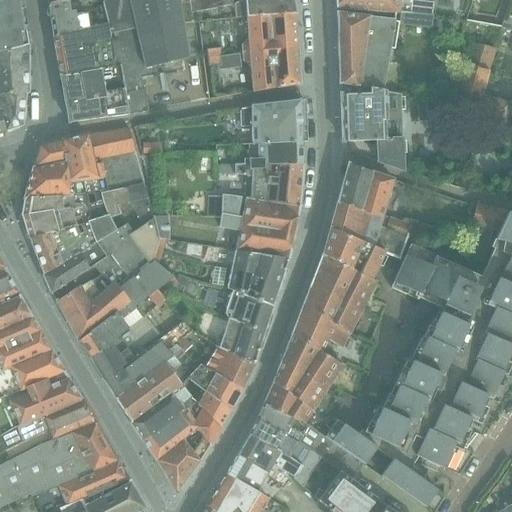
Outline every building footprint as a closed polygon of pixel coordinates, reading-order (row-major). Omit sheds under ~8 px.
[(0,52),(28,45),(29,45),(23,9),(17,10),(16,4),(15,0),(3,0),(0,1),(0,52)] [(98,0),(102,6),(106,23),(116,65),(118,65),(121,82),(184,71),(182,61),(189,59),(179,0),(98,0)] [(293,13),(290,0),(197,0),(188,2),(191,14),(234,5),(235,19),(246,18),(246,20),(293,13)] [(407,0),(336,0),(337,8),(356,10),(400,15),(431,19),(432,4),(407,0)] [(511,0),(510,0),(502,27),(511,30),(511,0)] [(50,16),(53,38),(87,30),(87,28),(82,8),(70,10),(69,5),(60,7),(59,3),(49,6),(49,11),(46,11),(47,16),(50,16)] [(295,40),(293,13),(246,20),(248,38),(240,48),(241,56),(296,49),(295,40)] [(339,84),(341,84),(386,94),(388,45),(392,45),(393,19),(389,19),(357,16),(337,14),(337,17),(338,41),(338,58),(339,58),(340,81),(339,81),(339,84)] [(431,19),(400,15),(399,25),(432,29),(433,19),(431,19)] [(60,77),(95,70),(96,70),(96,68),(116,65),(106,23),(87,28),(87,30),(53,38),(54,44),(60,77)] [(0,74),(29,71),(28,45),(0,52),(0,74)] [(473,45),(466,68),(487,74),(494,52),(473,45)] [(296,57),(296,49),(241,56),(242,64),(250,66),(253,93),(296,85),(298,85),(298,84),(298,82),(296,57)] [(206,51),(207,60),(220,58),(219,50),(206,51)] [(221,67),(220,58),(207,60),(209,68),(221,67)] [(118,65),(116,65),(96,68),(96,70),(95,70),(104,119),(128,116),(121,82),(118,65)] [(487,74),(466,68),(456,107),(475,111),(473,117),(505,130),(511,109),(511,106),(481,95),(487,74)] [(104,119),(95,70),(60,77),(68,123),(104,119)] [(29,94),(29,77),(29,71),(0,74),(0,93),(26,94),(29,94)] [(386,94),(341,84),(341,95),(340,95),(342,142),(376,141),(377,162),(377,163),(403,172),(402,152),(401,117),(407,117),(407,101),(401,101),(401,97),(386,94)] [(0,93),(0,117),(4,132),(19,128),(23,127),(26,94),(0,93)] [(301,143),(299,102),(251,107),(240,109),(240,127),(253,127),(253,145),(301,143)] [(145,183),(128,129),(87,137),(85,136),(97,176),(102,175),(103,178),(105,178),(109,191),(125,188),(143,184),(145,183)] [(97,176),(85,136),(60,142),(63,162),(67,183),(80,181),(84,193),(94,221),(111,216),(106,202),(102,193),(109,191),(105,178),(103,178),(102,175),(97,176)] [(63,162),(60,142),(43,146),(39,150),(33,169),(63,162)] [(302,165),(301,143),(253,145),(248,145),(248,160),(233,161),(233,175),(246,176),(252,177),(252,175),(252,170),(263,170),(263,166),(302,165)] [(67,183),(63,162),(33,169),(24,199),(70,197),(70,195),(84,193),(80,181),(67,183)] [(298,207),(302,165),(263,166),(263,170),(252,170),(252,175),(252,177),(246,176),(243,201),(257,203),(298,207)] [(344,177),(337,203),(382,219),(383,217),(392,180),(348,165),(347,166),(341,166),(339,174),(344,177)] [(147,199),(143,184),(125,188),(109,191),(102,193),(106,202),(111,216),(120,214),(117,206),(128,203),(143,226),(133,233),(127,224),(117,230),(101,239),(110,255),(96,265),(101,273),(80,287),(80,286),(57,302),(78,341),(117,314),(128,306),(131,310),(157,290),(165,283),(172,276),(160,266),(150,258),(157,237),(152,218),(149,199),(147,199)] [(239,194),(221,192),(217,227),(236,230),(232,251),(287,259),(298,207),(257,203),(243,201),(242,212),(237,211),(239,194)] [(94,221),(84,193),(70,195),(70,197),(24,199),(22,216),(28,239),(83,224),(94,221)] [(337,203),(330,229),(382,252),(399,259),(409,227),(383,217),(382,219),(337,203)] [(471,225),(496,236),(506,212),(476,205),(471,225)] [(362,464),(424,507),(425,506),(420,503),(430,488),(435,491),(436,490),(413,475),(421,465),(423,460),(447,470),(447,468),(452,455),(449,454),(454,443),(461,447),(462,445),(459,444),(464,431),(483,439),(499,414),(511,394),(511,214),(509,214),(509,213),(506,212),(496,236),(491,246),(485,258),(476,278),(436,260),(437,258),(411,246),(400,267),(385,261),(383,267),(386,269),(379,285),(380,286),(373,301),(385,306),(368,343),(374,346),(363,371),(368,373),(356,400),(340,393),(337,397),(338,397),(330,409),(329,409),(327,413),(328,414),(327,415),(332,418),(324,424),(327,428),(329,430),(323,436),(362,464)] [(117,230),(111,216),(94,221),(83,224),(28,239),(42,275),(81,251),(101,239),(117,230)] [(169,218),(156,218),(152,218),(157,237),(169,240),(171,240),(169,218)] [(485,258),(491,246),(496,236),(471,225),(466,249),(485,258)] [(327,239),(326,241),(323,253),(322,255),(370,280),(376,268),(382,252),(330,229),(327,239)] [(169,240),(157,237),(150,258),(160,266),(169,240)] [(110,255),(101,239),(81,251),(42,275),(51,294),(96,265),(110,255)] [(287,259),(232,251),(229,269),(251,276),(249,279),(278,289),(287,259)] [(370,280),(322,255),(313,280),(310,287),(360,312),(363,306),(375,282),(370,280)] [(251,276),(229,269),(226,289),(231,291),(271,311),(278,289),(249,279),(251,276)] [(0,299),(17,293),(16,291),(13,287),(4,270),(0,271),(0,299)] [(165,283),(170,288),(177,282),(172,276),(165,283)] [(157,290),(160,295),(170,288),(165,283),(157,290)] [(310,287),(303,306),(349,334),(360,312),(310,287)] [(128,306),(117,314),(78,341),(89,358),(106,348),(110,345),(109,343),(143,320),(142,319),(165,301),(160,295),(157,290),(131,310),(128,306)] [(271,311),(231,291),(223,309),(225,317),(263,334),(271,311)] [(17,293),(0,299),(0,329),(31,317),(29,315),(28,312),(19,298),(17,293)] [(303,306),(292,334),(321,352),(328,340),(342,349),(349,334),(303,306)] [(0,329),(0,346),(39,331),(31,318),(31,317),(0,329)] [(263,334),(225,317),(212,345),(215,347),(254,364),(263,334)] [(159,342),(143,320),(109,343),(110,345),(106,348),(89,358),(105,382),(120,372),(159,342)] [(183,323),(159,342),(120,372),(105,382),(115,399),(169,357),(166,352),(177,343),(185,337),(190,333),(183,323)] [(0,369),(49,348),(39,331),(0,346),(0,369)] [(292,334),(282,360),(302,373),(298,381),(305,386),(310,378),(326,389),(342,365),(321,352),(292,334)] [(185,337),(177,343),(184,351),(193,345),(185,337)] [(184,351),(177,343),(166,352),(169,357),(115,399),(130,423),(183,384),(172,369),(188,357),(184,351)] [(215,347),(212,345),(202,364),(242,389),(254,364),(215,347)] [(49,348),(0,369),(0,397),(62,370),(56,360),(54,357),(50,351),(49,350),(49,348)] [(282,360),(273,382),(313,409),(326,389),(310,378),(305,386),(298,381),(302,373),(282,360)] [(242,389),(202,364),(190,377),(203,388),(230,411),(242,389)] [(62,370),(0,397),(0,434),(79,397),(62,370)] [(273,382),(263,404),(303,423),(313,409),(273,382)] [(194,398),(183,384),(130,423),(142,441),(182,411),(192,399),(194,398)] [(203,388),(194,398),(192,399),(200,405),(199,406),(200,407),(220,427),(230,411),(203,388)] [(0,435),(0,468),(49,444),(95,424),(79,397),(0,435)] [(192,399),(182,411),(142,441),(155,460),(182,440),(196,428),(191,421),(200,407),(199,406),(200,405),(192,399)] [(303,423),(263,404),(257,420),(288,438),(309,451),(321,435),(303,423)] [(220,427),(200,407),(191,421),(196,428),(182,440),(190,449),(191,451),(203,436),(210,445),(220,427)] [(288,438),(257,420),(249,434),(250,435),(248,437),(300,466),(302,461),(309,451),(288,438)] [(117,461),(95,424),(49,444),(0,468),(0,510),(28,498),(30,502),(56,489),(69,483),(117,461)] [(250,435),(249,434),(236,456),(266,474),(273,463),(275,464),(274,467),(277,469),(278,471),(283,473),(285,473),(293,478),(300,466),(248,437),(250,435)] [(323,436),(321,435),(309,451),(340,472),(356,484),(360,478),(355,475),(362,464),(323,436)] [(190,449),(182,440),(155,460),(175,491),(177,491),(199,462),(191,451),(190,449)] [(266,474),(236,456),(224,476),(254,494),(266,474)] [(130,483),(117,461),(69,483),(78,500),(81,499),(84,505),(130,483)] [(315,468),(302,461),(300,466),(293,478),(292,479),(317,501),(324,493),(308,478),(315,468)] [(393,511),(356,484),(340,472),(324,493),(317,501),(330,511),(393,511)] [(259,511),(266,501),(254,494),(224,476),(204,510),(205,511),(207,508),(211,511),(231,511),(235,509),(237,511),(259,511)] [(78,500),(69,483),(56,489),(66,508),(60,511),(133,511),(140,509),(141,505),(130,483),(84,505),(81,499),(78,500)] [(66,508),(56,489),(30,502),(28,498),(0,510),(0,511),(60,511),(66,508)]
